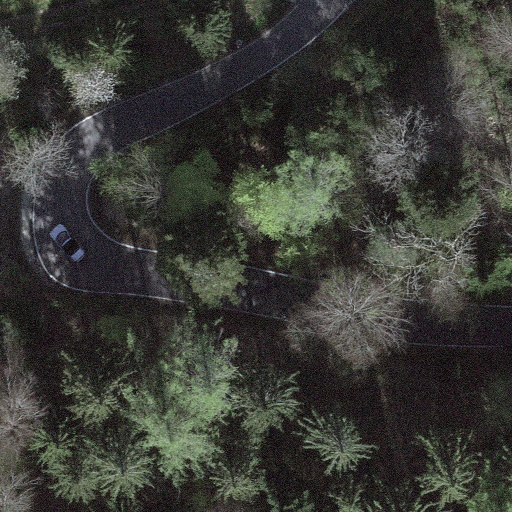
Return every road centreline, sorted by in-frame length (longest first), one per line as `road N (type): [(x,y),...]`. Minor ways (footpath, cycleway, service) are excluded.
road 1 (tertiary): [(326,0),(243,69),(96,140),(66,181),(67,240),(116,268),(383,315),(511,326)]
road 2 (track): [(0,38),(161,0)]
